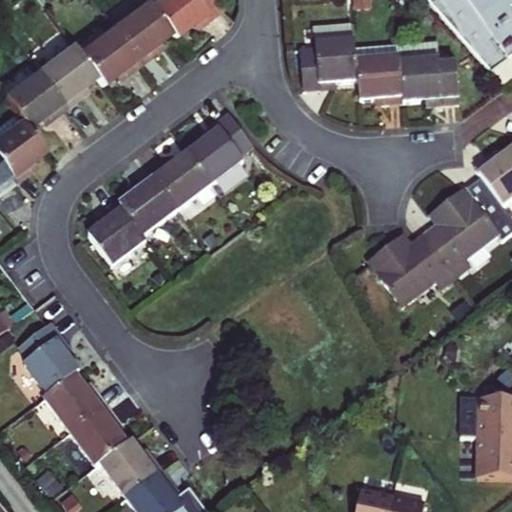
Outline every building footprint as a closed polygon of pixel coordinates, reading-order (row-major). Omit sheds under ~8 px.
[(164,0),(151,10),(171,36),(175,41),(184,34),(192,28),(205,18),(208,22),(223,11),(214,0),(164,0)] [(511,0),(427,0),(428,4),(506,92),(511,87),(511,0)] [(114,31),(140,67),(149,61),(158,54),(154,50),(159,46),(171,36),(151,10),(148,5),(114,31)] [(205,18),(192,28),(196,32),(208,22),(205,18)] [(114,31),(79,58),(96,81),(102,89),(115,79),(120,75),(123,80),(140,67),(114,31)] [(436,45),(399,48),(399,52),(400,67),(404,106),(415,105),(426,104),(441,102),(442,107),(459,106),(456,67),(439,69),(436,45)] [(159,46),(154,50),(158,54),(163,50),(159,46)] [(355,46),(318,49),(318,55),(300,56),(303,95),(312,95),(322,94),(321,88),(336,87),(358,85),(357,71),(356,56),(355,46)] [(73,49),(39,76),(65,111),(74,104),(83,98),(79,93),(84,89),(96,81),(79,58),(73,49)] [(357,71),(400,67),(399,52),(356,56),(357,71)] [(400,67),(357,71),(358,85),(360,104),(375,103),(382,102),(382,108),(393,107),(404,106),(400,67)] [(120,75),(115,79),(118,84),(123,80),(120,75)] [(65,111),(39,76),(4,102),(22,126),(27,132),(40,123),(45,120),(48,124),(57,117),(65,111)] [(84,89),(79,93),(83,98),(88,94),(84,89)] [(206,144),(189,157),(213,188),(243,165),(239,161),(254,150),(230,119),(223,124),(216,129),(219,134),(206,144)] [(45,120),(40,123),(43,128),(48,124),(45,120)] [(22,126),(0,143),(0,169),(14,188),(22,181),(31,175),(28,171),(33,167),(46,157),(27,132),(22,126)] [(216,129),(203,139),(206,144),(219,134),(216,129)] [(489,163),(475,174),(480,181),(502,209),(511,201),(511,152),(504,159),(493,167),(489,163)] [(496,158),(489,163),(493,167),(504,159),(500,155),(496,158)] [(160,172),(151,178),(178,214),(213,188),(189,157),(177,166),(172,170),(169,165),(160,172)] [(174,161),(169,165),(172,170),(177,166),(174,161)] [(0,169),(0,198),(5,195),(14,188),(0,169)] [(143,184),(134,191),(137,195),(132,199),(120,209),(143,240),(178,214),(151,178),(143,184)] [(433,231),(423,238),(455,282),(470,271),(465,264),(498,239),(502,244),(511,236),(511,223),(502,209),(480,181),(450,204),(426,221),(433,231)] [(134,191),(129,195),(132,199),(137,195),(134,191)] [(147,244),(143,240),(120,209),(111,215),(103,221),(106,226),(101,229),(89,239),(112,270),(147,244)] [(441,292),(455,282),(423,238),(406,251),(398,242),(382,254),(368,265),(402,310),(436,285),(441,292)] [(450,315),(458,325),(472,315),(464,305),(450,315)] [(0,338),(35,312),(31,307),(12,321),(7,314),(0,319),(0,338)] [(46,396),(73,376),(78,373),(64,356),(55,343),(59,340),(54,332),(49,325),(18,349),(28,363),(24,366),(46,396)] [(59,340),(55,343),(64,356),(69,352),(59,340)] [(97,399),(91,390),(86,394),(82,389),(73,376),(46,396),(42,400),(68,434),(103,408),(97,399)] [(87,385),(82,389),(86,394),(91,390),(87,385)] [(495,402),(511,402),(511,391),(495,391),(495,402)] [(475,441),(511,442),(511,402),(495,402),(459,401),(458,441),(475,441)] [(110,416),(103,408),(68,434),(94,469),(99,465),(125,446),(116,434),(112,428),(116,425),(110,416)] [(116,425),(112,428),(116,434),(120,430),(116,425)] [(511,442),(475,441),(474,481),(511,481),(511,442)] [(154,465),(147,456),(143,459),(139,454),(130,442),(125,446),(99,465),(124,500),(160,473),(154,465)] [(144,451),(139,454),(143,459),(147,456),(144,451)] [(173,490),(160,473),(124,500),(133,511),(204,511),(188,489),(173,500),(172,499),(169,494),(173,490)] [(49,474),(36,483),(50,501),(63,492),(49,474)] [(173,490),(169,494),(172,499),(177,496),(175,493),(173,490)] [(389,511),(392,503),(360,496),(356,511),(389,511)] [(80,511),(71,499),(61,506),(65,511),(80,511)] [(423,511),(424,510),(392,503),(389,511),(423,511)]
